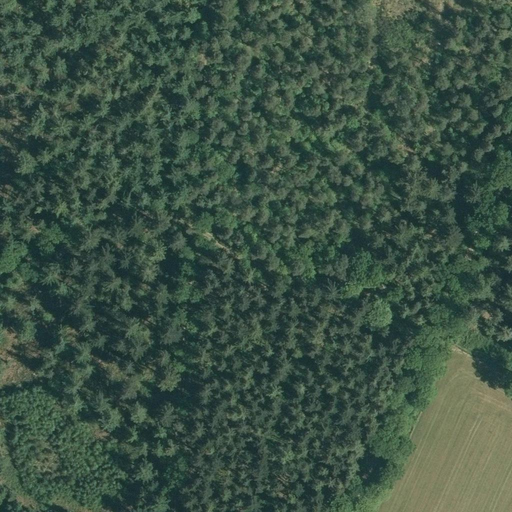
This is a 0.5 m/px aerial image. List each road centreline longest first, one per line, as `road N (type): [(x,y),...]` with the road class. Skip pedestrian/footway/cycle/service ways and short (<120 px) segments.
road 1 (track): [(205,0),(168,511)]
road 2 (track): [(433,331),(362,282),(277,271),(188,219),(155,210),(118,215),(0,281)]
road 3 (track): [(351,511),(511,157)]
road 4 (track): [(362,282),(381,0)]
